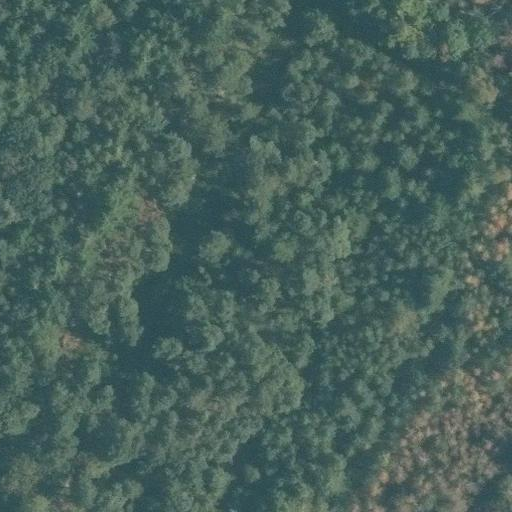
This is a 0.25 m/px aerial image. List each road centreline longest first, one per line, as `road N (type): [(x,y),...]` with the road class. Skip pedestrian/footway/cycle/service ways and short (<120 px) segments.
road 1 (track): [(308,0),(47,511)]
road 2 (track): [(511,117),(308,0)]
